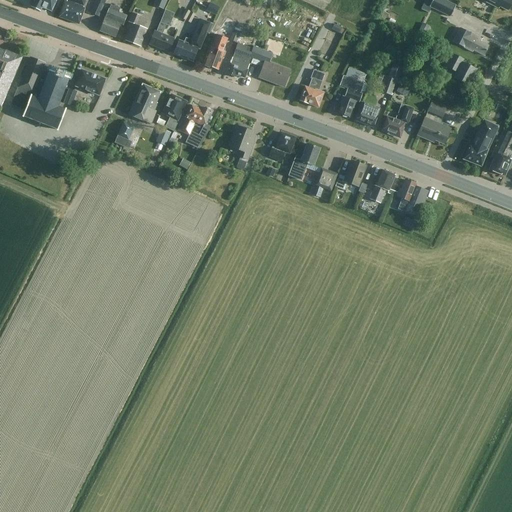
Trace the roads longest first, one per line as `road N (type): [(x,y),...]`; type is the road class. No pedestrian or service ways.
road 1 (primary): [(441,177),(0,12)]
road 2 (residential): [(511,37),(441,177)]
